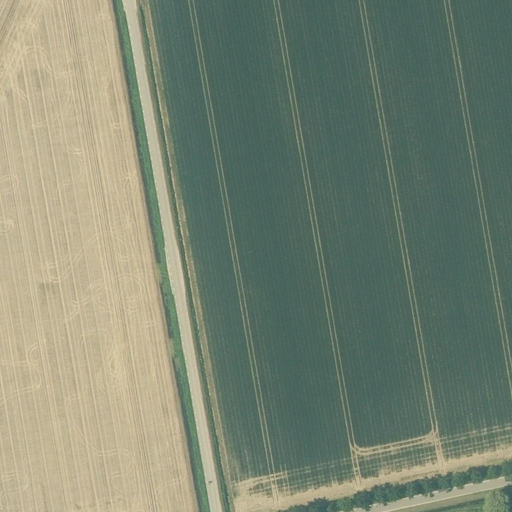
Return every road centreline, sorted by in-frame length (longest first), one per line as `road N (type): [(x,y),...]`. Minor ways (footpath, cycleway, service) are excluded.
road 1 (unclassified): [(129,0),(218,511)]
road 2 (unclassified): [(511,480),(363,511)]
